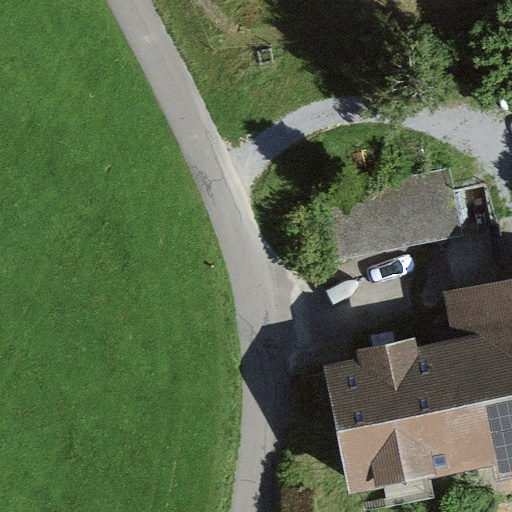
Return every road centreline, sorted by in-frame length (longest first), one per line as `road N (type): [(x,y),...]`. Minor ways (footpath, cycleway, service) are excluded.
road 1 (unclassified): [(252,511),(266,385),(259,305),(220,183),(130,0)]
road 2 (track): [(220,183),(303,122),(385,106),(508,123),(511,141)]
road 3 (track): [(511,255),(259,305)]
